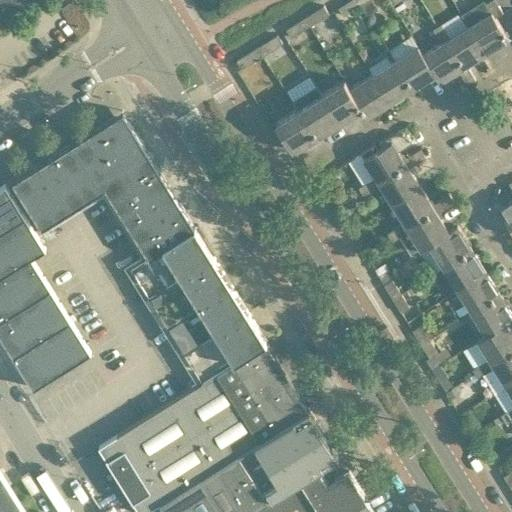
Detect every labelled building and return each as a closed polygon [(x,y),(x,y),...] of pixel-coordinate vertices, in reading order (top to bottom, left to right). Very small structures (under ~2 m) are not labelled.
[(0,0),(0,14),(2,15),(26,0),(25,0),(0,0)] [(361,4),(358,0),(347,0),(338,6),(343,14),(361,4)] [(492,9),(468,24),(486,52),(509,38),(496,16),(503,11),(496,0),(488,0),(487,1),(492,9)] [(323,4),(305,16),(310,24),(328,12),(323,4)] [(310,24),(305,16),(286,27),(291,35),(310,24)] [(417,44),(435,73),(440,81),(459,69),(463,67),(445,38),(449,36),(441,22),(432,27),(441,41),(423,52),(417,44)] [(468,24),(449,36),(445,38),(463,67),(459,69),(468,83),(476,78),(468,64),(486,52),(468,24)] [(277,33),(257,46),(262,53),(282,41),(277,33)] [(417,44),(394,58),(412,87),(435,73),(417,44)] [(262,53),(257,46),(236,58),(241,66),(262,53)] [(394,58),(371,72),(389,101),(412,87),(394,58)] [(343,78),(361,106),(361,107),(366,115),(389,101),(371,72),(348,86),(343,78)] [(343,78),(320,92),(338,120),(361,107),(361,106),(343,78)] [(316,85),(293,99),(298,106),(315,134),(338,120),(320,92),(316,85)] [(315,134),(298,106),(274,120),(292,149),(315,134)] [(45,223),(106,185),(152,156),(123,109),(90,130),(13,178),(44,228),(47,227),(45,223)] [(361,152),(376,175),(378,179),(406,162),(409,166),(426,156),(421,147),(404,158),(398,149),(412,141),(412,139),(411,138),(410,137),(409,136),(406,135),(404,133),(401,132),(398,132),(395,132),(392,133),(390,134),(379,141),(382,145),(378,147),(376,143),(361,152)] [(141,511),(143,511),(160,501),(309,407),(302,395),(298,398),(271,355),(275,352),(215,257),(152,156),(106,185),(149,254),(131,265),(203,380),(99,445),(141,511)] [(381,183),(393,202),(421,185),(409,166),(406,162),(378,179),(376,175),(359,186),(364,194),(381,183)] [(46,247),(16,200),(6,183),(0,186),(0,332),(34,387),(92,351),(32,256),(46,247)] [(393,202),(404,221),(407,225),(435,207),(437,211),(454,201),(449,193),(432,203),(421,185),(393,202)] [(511,198),(499,207),(511,228),(511,198)] [(409,229),(421,247),(449,230),(437,211),(435,207),(407,225),(404,221),(387,231),(392,239),(409,229)] [(430,242),(444,264),(472,247),(458,224),(449,230),(421,247),(421,248),(430,242)] [(444,264),(459,287),(487,270),(472,247),(444,264)] [(385,262),(375,268),(379,275),(389,268),(385,262)] [(459,287),(473,310),(501,293),(487,270),(459,287)] [(384,283),(392,296),(401,291),(393,278),(384,283)] [(401,291),(392,296),(401,310),(410,305),(401,291)] [(478,338),(478,339),(506,321),(511,317),(511,310),(501,293),(473,310),(487,332),(478,338)] [(478,339),(490,357),(492,362),(511,349),(511,330),(506,321),(478,339)] [(412,329),(421,342),(430,337),(421,323),(412,329)] [(430,337),(421,342),(430,356),(438,351),(430,337)] [(495,366),(506,384),(511,380),(511,349),(492,362),(490,357),(473,368),(475,372),(478,376),(495,366)] [(456,385),(447,390),(451,398),(460,392),(456,385)] [(511,406),(501,413),(506,421),(511,417),(511,406)] [(166,511),(246,511),(319,467),(339,454),(333,444),(336,443),(335,435),(327,436),(309,407),(160,501),(166,511)] [(246,511),(342,511),(370,495),(365,494),(349,470),(329,483),(319,467),(246,511)] [(0,511),(26,511),(0,469),(0,511)] [(511,469),(503,474),(511,488),(511,469)] [(375,511),(369,502),(370,495),(342,511),(375,511)]
